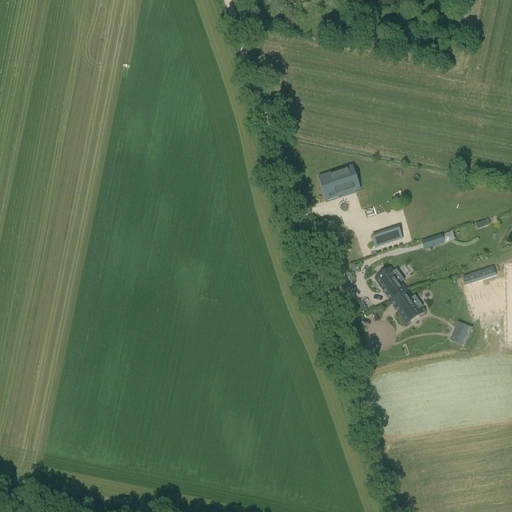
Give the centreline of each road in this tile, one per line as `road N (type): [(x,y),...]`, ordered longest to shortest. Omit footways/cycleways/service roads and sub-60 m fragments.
road 1 (unclassified): [(395,511),(289,190)]
road 2 (track): [(289,190),(225,0)]
